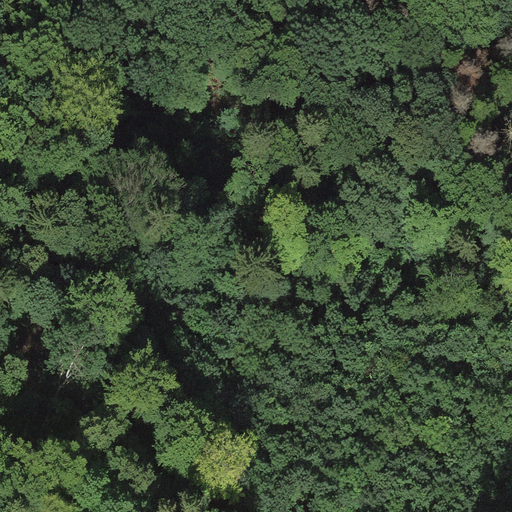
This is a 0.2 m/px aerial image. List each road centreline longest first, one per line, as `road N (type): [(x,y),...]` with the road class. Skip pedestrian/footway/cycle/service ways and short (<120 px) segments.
road 1 (track): [(0,67),(231,159),(373,247),(511,306)]
road 2 (track): [(0,366),(242,511)]
